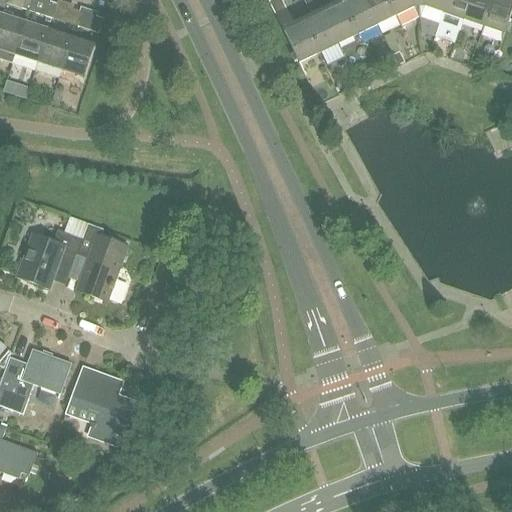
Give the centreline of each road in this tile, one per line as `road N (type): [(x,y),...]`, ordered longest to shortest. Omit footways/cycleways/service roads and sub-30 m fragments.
road 1 (tertiary): [(370,421),(334,314),(190,0)]
road 2 (tertiary): [(370,421),(268,458),(169,511)]
road 3 (residential): [(0,297),(147,347)]
road 4 (tertiary): [(511,390),(370,421)]
road 5 (tertiary): [(388,486),(511,460)]
